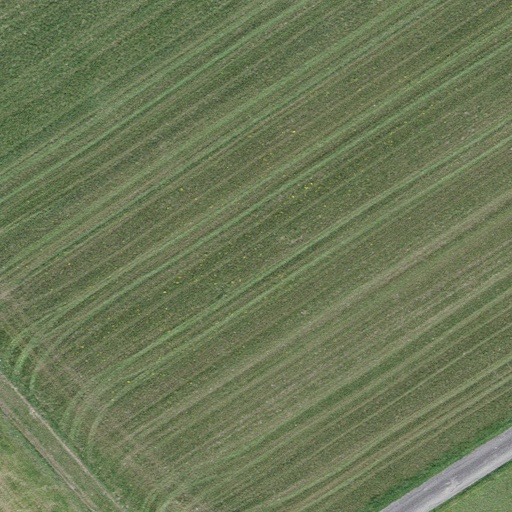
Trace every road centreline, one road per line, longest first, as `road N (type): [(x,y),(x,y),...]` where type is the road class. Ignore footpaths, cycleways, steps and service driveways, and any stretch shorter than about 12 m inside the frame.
road 1 (track): [(130,511),(0,364)]
road 2 (track): [(511,439),(399,511)]
